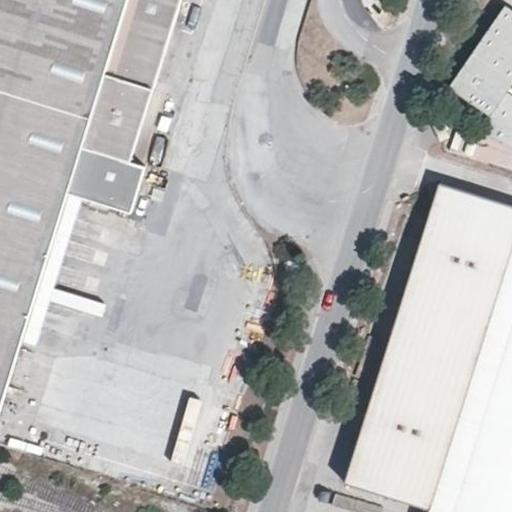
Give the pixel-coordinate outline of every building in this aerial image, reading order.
[(0,0),(0,403),(19,341),(36,345),(81,199),(132,215),(146,168),(131,164),(182,0),(0,0)] [(455,92),(499,121),(492,131),(511,144),(511,9),(455,92)] [(432,510),(511,260),(511,209),(438,187),(346,482),(432,510)] [(511,511),(511,260),(432,510),(431,511),(511,511)] [(299,265),(287,261),(281,279),(294,283),(299,265)] [(294,297),(287,318),(301,322),(307,302),(294,297)]
